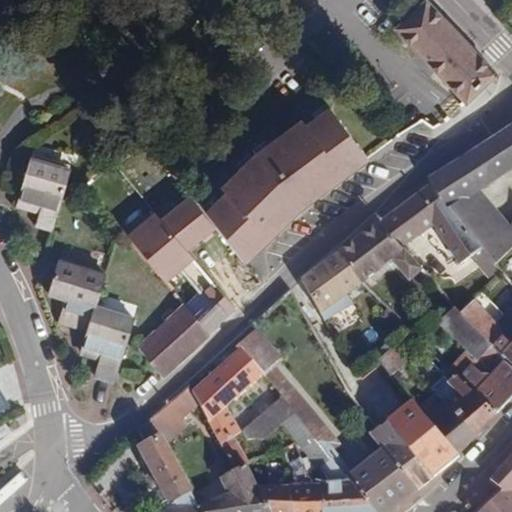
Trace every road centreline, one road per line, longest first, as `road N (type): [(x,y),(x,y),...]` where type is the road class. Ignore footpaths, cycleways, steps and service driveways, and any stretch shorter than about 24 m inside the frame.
road 1 (secondary): [(511,91),(329,236),(115,434),(53,431)]
road 2 (residential): [(0,277),(42,366),(53,431)]
